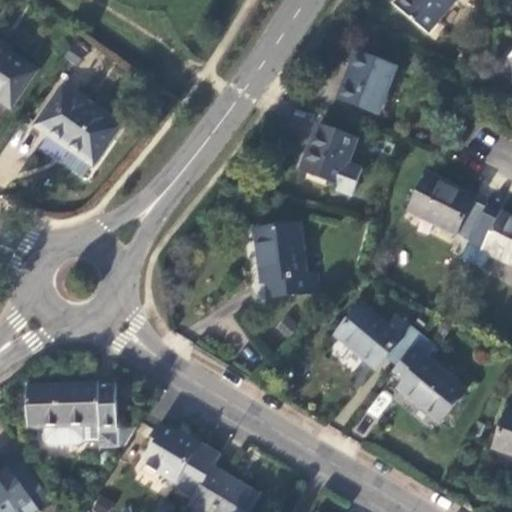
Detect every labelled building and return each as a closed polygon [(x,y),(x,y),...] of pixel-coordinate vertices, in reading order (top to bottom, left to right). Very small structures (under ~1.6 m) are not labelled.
[(399,0),(394,7),(426,34),(454,0),(399,0)] [(36,71),(0,45),(0,101),(10,108),(36,71)] [(395,69),(357,54),(339,101),(376,116),(395,69)] [(35,126),(69,149),(90,164),(92,165),(117,127),(61,87),(35,126)] [(347,164),(356,139),(318,124),(300,171),(305,174),(304,179),(324,187),(325,181),(338,186),(339,187),(347,164)] [(90,164),(69,149),(61,161),(81,176),(90,164)] [(361,169),(347,164),(339,187),(338,186),(336,192),(351,198),(361,169)] [(455,233),(469,239),(470,237),(486,207),(471,200),(473,198),(426,174),(406,212),(454,235),(455,233)] [(500,215),(486,207),(470,237),(484,244),(480,252),(489,256),(511,267),(511,217),(501,212),(500,215)] [(305,277),(299,226),(254,232),(260,272),(266,272),(269,297),(317,292),(314,276),(305,277)] [(484,244),(470,237),(459,261),(481,272),(489,256),(480,252),(484,244)] [(387,359),(397,368),(422,337),(409,327),(400,338),(359,304),(333,335),(377,371),(387,359)] [(422,337),(397,368),(407,376),(397,388),(440,422),(467,392),(425,358),(435,348),(422,337)] [(44,428),(44,442),(49,446),(79,445),(83,440),(99,440),(99,434),(117,433),(116,430),(115,388),(98,388),(98,383),(25,386),(27,429),(44,428)] [(511,413),(504,410),(490,447),(511,454),(511,413)] [(213,465),(220,455),(201,443),(199,446),(162,422),(153,436),(158,439),(144,461),(195,494),(213,465)] [(132,429),(116,430),(117,433),(99,434),(99,440),(100,449),(117,448),(122,448),(132,429)] [(195,494),(187,506),(197,511),(250,511),(261,495),(213,465),(195,494)] [(41,511),(9,467),(0,472),(0,511),(41,511)]
